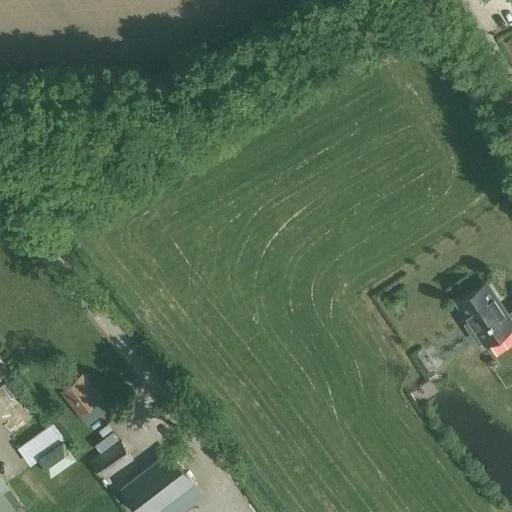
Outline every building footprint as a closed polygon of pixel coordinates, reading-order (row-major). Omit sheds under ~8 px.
[(23,158),(18,162),(22,168),(28,164),(23,158)] [(511,302),(508,305),(489,272),(459,289),(471,308),(466,311),(477,330),(482,328),(484,332),(511,315),(511,302)] [(88,423),(109,407),(102,397),(83,372),(61,389),(80,414),(81,414),(88,423)] [(5,378),(0,382),(0,390),(15,410),(24,403),(5,378)] [(104,419),(91,429),(100,442),(113,433),(104,419)] [(31,465),(67,439),(54,421),(18,447),(31,465)] [(104,478),(134,458),(122,439),(92,459),(93,460),(88,463),(99,479),(103,477),(104,478)] [(142,511),(155,511),(195,481),(171,450),(123,487),(142,511)] [(38,474),(52,501),(70,492),(56,465),(38,474)]
